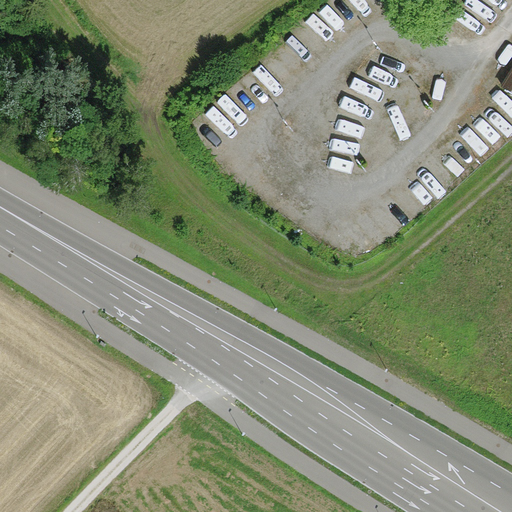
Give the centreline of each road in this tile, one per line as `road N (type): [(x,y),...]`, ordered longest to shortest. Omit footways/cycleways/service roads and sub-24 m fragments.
road 1 (primary): [(502,511),(0,211)]
road 2 (track): [(221,337),(191,388),(70,511)]
